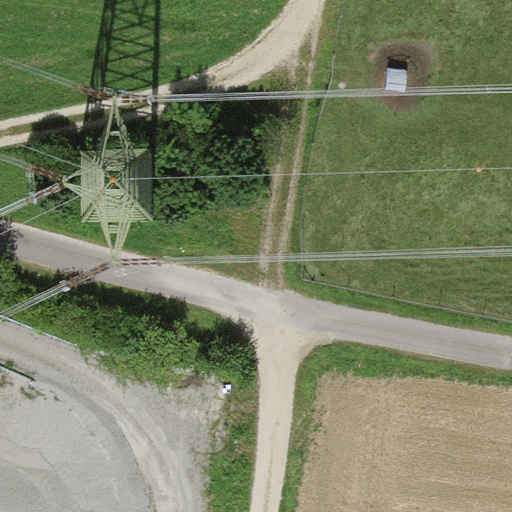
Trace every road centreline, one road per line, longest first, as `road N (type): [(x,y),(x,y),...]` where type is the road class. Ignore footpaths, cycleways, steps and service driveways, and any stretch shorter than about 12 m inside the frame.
road 1 (track): [(0,134),(98,116),(199,83),(297,30),(309,0)]
road 2 (track): [(0,235),(276,306)]
road 3 (track): [(297,30),(274,204),(276,306)]
road 4 (track): [(276,306),(511,356)]
road 5 (track): [(258,511),(279,358),(276,306)]
